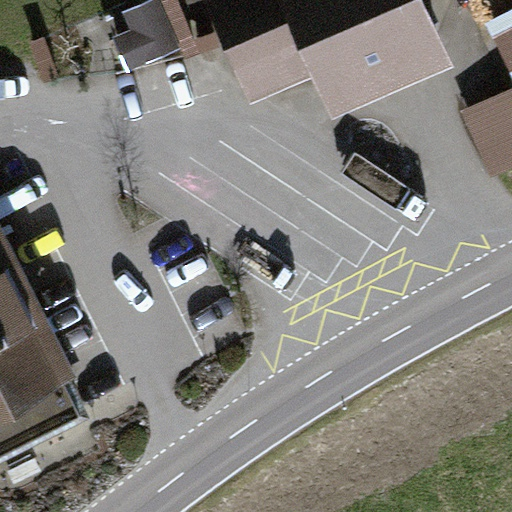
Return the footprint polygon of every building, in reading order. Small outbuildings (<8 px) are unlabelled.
[(182,0),(125,0),(114,4),(135,61),(197,38),(182,0)] [(414,0),(216,0),(248,77),(314,51),(331,92),(435,50),(414,0)] [(511,69),(511,4),(488,15),(511,69)] [(511,91),(464,111),(490,172),(511,163),(511,91)] [(0,217),(0,424),(82,385),(0,217)]
